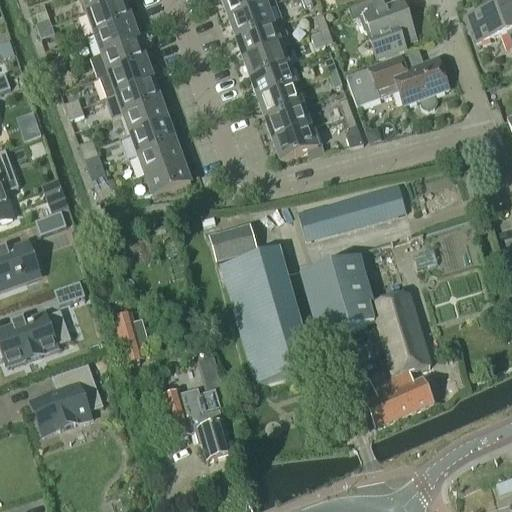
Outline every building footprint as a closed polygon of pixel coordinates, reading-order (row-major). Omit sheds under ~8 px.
[(124,4),(122,0),(79,0),(86,18),(124,4)] [(275,6),(273,0),(228,0),(221,3),(228,23),(275,6)] [(312,8),(309,0),(300,0),(304,11),(312,8)] [(511,45),(511,0),(496,0),(499,9),(467,21),(476,46),(508,34),(511,45)] [(402,5),(379,13),(376,2),(347,12),(352,25),(358,22),(363,35),(367,37),(370,36),(375,49),(372,50),(376,62),(404,52),(402,46),(415,42),(402,5)] [(131,24),(124,4),(86,18),(93,38),(131,24)] [(282,26),(275,6),(228,23),(236,43),(282,26)] [(328,33),(323,19),(314,22),(319,36),(328,33)] [(51,30),(48,22),(34,27),(37,35),(51,30)] [(138,45),(131,24),(93,38),(101,58),(138,45)] [(290,47),(282,26),(236,43),(243,63),(281,50),(290,47)] [(54,38),(51,30),(37,35),(40,43),(54,38)] [(333,47),(328,33),(319,36),(324,50),(333,47)] [(138,45),(101,58),(89,62),(97,83),(108,79),(146,65),(138,45)] [(288,70),(281,50),(243,63),(250,84),(288,70)] [(448,94),(437,63),(405,74),(400,61),(345,81),(356,111),(398,96),(403,109),(417,105),(420,113),(425,115),(433,113),(435,107),(432,99),(448,94)] [(337,76),(332,62),(323,65),(328,79),(337,76)] [(66,71),(63,63),(49,68),(52,76),(66,71)] [(153,85),(146,65),(108,79),(115,99),(153,85)] [(295,91),(288,70),(250,84),(258,104),(295,91)] [(69,79),(66,71),(52,76),(55,84),(69,79)] [(342,89),(337,76),(328,79),(333,92),(342,89)] [(4,78),(0,79),(0,96),(10,93),(4,78)] [(160,106),(153,85),(115,99),(104,103),(111,123),(123,119),(160,106)] [(303,111),(295,91),(258,104),(265,124),(303,111)] [(80,111),(77,103),(63,109),(66,116),(80,111)] [(351,116),(346,103),(338,106),(343,119),(351,116)] [(168,126),(160,106),(123,119),(130,140),(168,126)] [(83,120),(80,111),(66,116),(69,125),(83,120)] [(310,132),(303,111),(265,124),(272,145),(310,132)] [(356,130),(351,116),(343,119),(348,133),(356,130)] [(175,147),(168,126),(130,140),(137,160),(175,147)] [(318,152),(310,132),(272,145),(280,166),(318,152)] [(95,152),(92,144),(78,149),(81,157),(95,152)] [(182,167),(175,147),(137,160),(145,180),(182,167)] [(98,160),(95,152),(81,157),(84,165),(98,160)] [(5,154),(0,155),(0,226),(12,222),(3,197),(18,192),(5,154)] [(190,188),(182,167),(145,180),(152,201),(190,188)] [(110,193),(107,185),(93,190),(96,198),(110,193)] [(305,245),(406,217),(399,196),(398,190),(321,212),(321,211),(297,218),(305,245)] [(113,201),(110,193),(96,198),(99,206),(113,201)] [(60,216),(35,225),(38,236),(40,240),(58,233),(66,231),(60,216)] [(249,229),(209,240),(216,268),(257,257),(249,229)] [(27,246),(0,256),(0,294),(39,280),(27,246)] [(313,372),(278,252),(220,269),(251,374),(246,375),(247,380),(252,379),(255,389),(313,372)] [(359,262),(314,275),(332,339),(376,326),(391,376),(370,385),(377,402),(364,408),(375,433),(434,408),(423,383),(413,388),(408,377),(429,371),(408,299),(373,309),(359,262)] [(79,285),(53,295),(58,309),(84,300),(79,285)] [(43,319),(0,334),(0,353),(6,370),(23,364),(24,365),(41,359),(40,358),(56,352),(55,350),(70,344),(60,316),(44,321),(43,319)] [(197,318),(187,320),(190,333),(200,331),(197,318)] [(128,319),(112,324),(123,365),(138,360),(134,345),(135,345),(128,319)] [(57,397),(30,407),(42,441),(57,435),(58,436),(75,430),(74,429),(90,423),(87,417),(103,411),(87,369),(51,382),(57,397)] [(206,465),(231,458),(213,398),(199,402),(197,393),(179,398),(178,395),(162,400),(174,443),(195,437),(199,450),(201,449),(206,465)]
